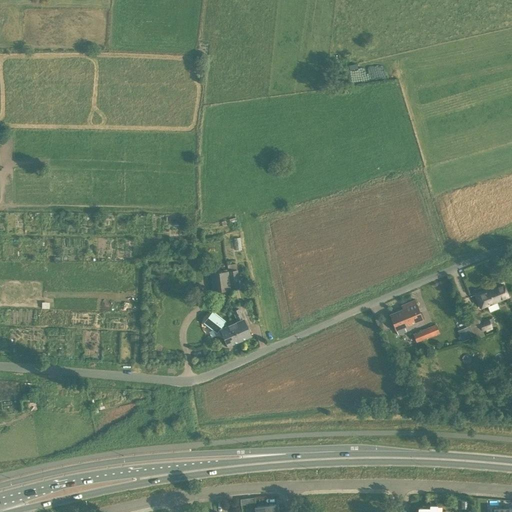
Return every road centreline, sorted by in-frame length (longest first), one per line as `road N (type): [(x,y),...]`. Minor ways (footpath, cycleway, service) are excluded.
road 1 (unclassified): [(0,368),(186,381),(511,244)]
road 2 (primary): [(511,464),(392,457),(249,464)]
road 3 (primary): [(249,464),(108,474),(0,500)]
road 4 (primary): [(11,511),(249,464)]
